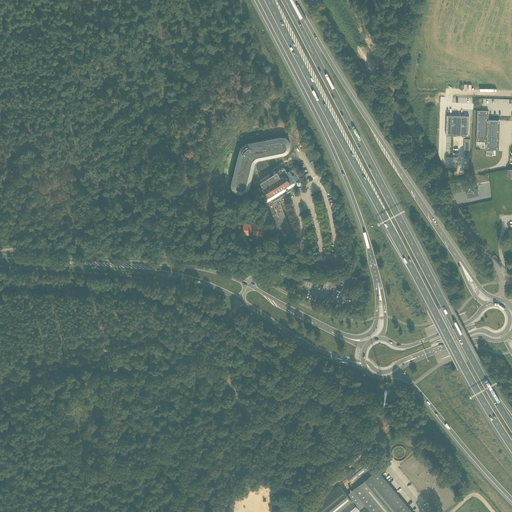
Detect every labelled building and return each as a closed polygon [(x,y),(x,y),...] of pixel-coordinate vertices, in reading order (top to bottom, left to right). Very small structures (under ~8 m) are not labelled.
[(478,110),(476,141),(487,142),(487,145),(497,145),(498,120),(490,120),(488,120),(488,111),(482,110),(478,110)] [(447,115),(446,135),(463,136),(464,136),(464,137),(465,137),(465,136),(468,136),(469,116),(467,116),(460,115),(460,114),(460,115),(449,115),(447,115)] [(259,159),(260,159),(284,154),(286,154),(287,153),(288,152),(290,150),(290,148),(291,146),(291,144),(290,142),(289,141),(288,139),(286,138),(285,137),(282,136),(281,136),(248,143),(247,143),(245,144),(243,146),(242,147),(241,149),(240,151),(232,183),(232,184),(232,185),(232,187),(233,189),(234,190),(236,192),(237,193),(239,193),(241,193),(243,193),(245,193),(246,192),(248,190),(249,189),(249,187),(255,163),(256,161),(257,160),(258,159),(259,159)] [(270,176),(254,186),(260,195),(260,196),(263,204),(272,200),(285,191),(286,191),(287,193),(290,191),(289,189),(295,185),(296,183),(296,181),(290,171),(287,173),(287,172),(284,167),(274,174),(273,173),(272,172),(271,170),(270,169),(268,167),(268,166),(268,165),(268,164),(268,163),(267,162),(266,161),(265,160),(264,160),(263,160),(262,160),(261,160),(260,160),(259,159),(258,159),(257,160),(256,161),(255,163),(257,163),(256,164),(256,165),(256,166),(256,167),(256,168),(257,169),(257,170),(258,170),(259,171),(260,171),(261,172),(262,172),(263,172),(264,172),(265,172),(265,171),(266,171),(268,172),(269,174),(270,175),(270,176)] [(464,186),(462,186),(463,191),(465,191),(466,194),(467,194),(467,198),(479,196),(478,188),(476,188),(475,183),(475,182),(472,182),(472,181),(469,182),(464,183),(464,186)] [(280,202),(267,206),(279,241),(292,236),(280,202)] [(261,232),(264,232),(265,226),(244,224),(243,233),(252,234),(252,233),(261,234),(261,232)] [(367,458),(346,476),(352,483),(373,465),(367,458)] [(353,490),(347,495),(359,510),(360,510),(364,506),(366,505),(371,511),(412,511),(377,470),(353,490)] [(318,508),(313,511),(356,511),(359,510),(347,495),(339,486),(316,505),(318,508)]
